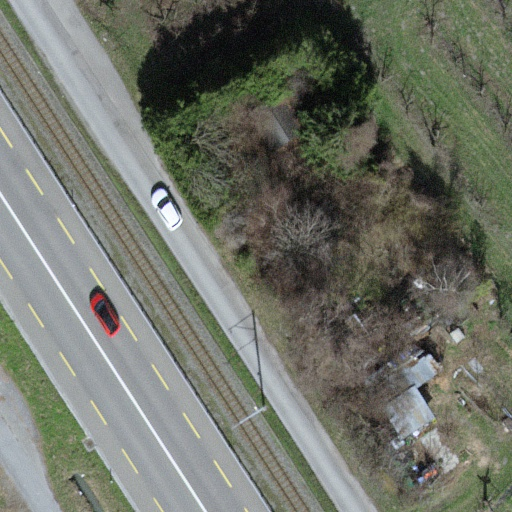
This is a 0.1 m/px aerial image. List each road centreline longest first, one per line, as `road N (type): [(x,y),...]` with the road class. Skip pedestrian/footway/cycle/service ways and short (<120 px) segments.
road 1 (unclassified): [(363,511),(33,0)]
road 2 (primary): [(0,187),(208,511)]
